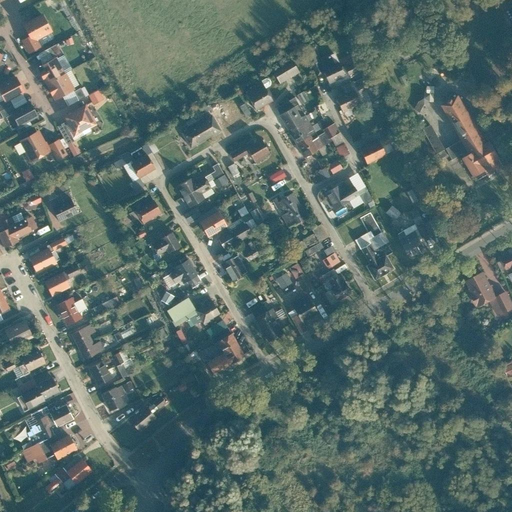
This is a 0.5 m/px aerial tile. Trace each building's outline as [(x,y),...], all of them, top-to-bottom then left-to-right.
[(42,14),(23,24),(29,35),(32,41),(37,39),(51,31),(42,14)] [(32,41),(29,35),(22,39),(28,53),(41,46),(37,39),(32,41)] [(323,72),(318,60),(314,51),(306,54),(315,76),(323,72)] [(330,55),(318,60),(323,72),(328,83),(344,76),(338,62),(334,64),(330,55)] [(37,68),(46,83),(66,73),(57,57),(37,68)] [(273,73),(279,83),(298,72),(292,61),(273,73)] [(359,70),(356,63),(345,68),(348,75),(359,70)] [(66,73),(46,83),(54,99),(74,88),(66,73)] [(15,77),(0,85),(0,90),(4,98),(6,101),(10,99),(24,91),(15,77)] [(255,110),(272,100),(262,83),(245,93),(255,110)] [(365,83),(357,87),(360,93),(368,89),(365,83)] [(80,87),(74,91),(79,100),(85,96),(80,87)] [(102,88),(91,94),(96,104),(107,99),(102,88)] [(353,89),(335,97),(342,112),(360,104),(353,89)] [(424,92),(419,95),(419,101),(424,104),(429,101),(429,95),(424,92)] [(486,142),(458,95),(441,105),(461,140),(470,154),(464,157),(463,158),(474,177),(485,171),(488,176),(503,167),(498,159),(500,158),(490,140),(486,142)] [(6,101),(4,98),(0,100),(0,110),(12,104),(10,99),(6,101)] [(15,109),(11,111),(12,113),(19,126),(38,116),(30,101),(15,109)] [(414,110),(420,113),(424,105),(419,102),(414,110)] [(250,113),(244,103),(239,106),(245,116),(250,113)] [(12,104),(0,110),(0,113),(3,118),(12,113),(11,111),(15,109),(12,104)] [(86,104),(62,116),(73,136),(97,124),(86,104)] [(293,106),(278,115),(294,144),(309,135),(308,132),(312,130),(303,114),(299,117),(293,106)] [(205,115),(194,122),(204,140),(220,130),(211,115),(206,118),(205,115)] [(64,122),(57,126),(67,144),(72,142),(74,141),(64,122)] [(180,133),(189,149),(204,140),(194,122),(184,128),(185,130),(180,133)] [(445,150),(431,125),(423,130),(436,154),(438,154),(442,160),(447,157),(444,150),(445,150)] [(388,128),(377,133),(380,138),(391,134),(388,128)] [(39,131),(19,141),(30,161),(50,151),(39,131)] [(309,135),(294,144),(303,158),(331,141),(330,138),(327,139),(323,132),(312,139),(309,135)] [(391,134),(381,139),(384,145),(394,140),(391,134)] [(67,153),(59,139),(48,145),(56,159),(67,153)] [(269,152),(261,140),(245,149),(254,164),(264,157),(263,156),(269,152)] [(378,140),(359,149),(366,164),(385,155),(378,140)] [(464,157),(470,154),(461,140),(446,149),(453,160),(463,154),(464,157)] [(72,142),(67,144),(74,157),(81,154),(77,146),(75,147),(72,142)] [(243,147),(230,155),(233,161),(247,153),(243,147)] [(137,179),(155,168),(147,155),(130,166),(137,179)] [(336,172),(345,167),(340,158),(330,163),(336,172)] [(238,172),(233,163),(226,167),(231,176),(238,172)] [(222,173),(217,164),(211,167),(214,171),(209,174),(212,179),(222,173)] [(24,171),(29,181),(36,177),(32,167),(24,171)] [(328,167),(320,171),(324,179),(332,175),(328,167)] [(191,177),(175,186),(187,207),(203,198),(200,194),(210,188),(203,176),(194,182),(191,177)] [(366,190),(358,177),(352,181),(360,194),(366,190)] [(134,183),(138,188),(146,183),(142,178),(134,183)] [(62,182),(40,192),(45,203),(56,197),(59,204),(70,198),(62,182)] [(343,182),(324,193),(334,210),(358,195),(352,185),(347,189),(343,182)] [(409,192),(414,201),(419,198),(414,190),(409,192)] [(285,213),(299,205),(292,192),(280,199),(278,196),(271,200),(279,213),(283,210),(285,213)] [(39,195),(23,202),(26,208),(29,210),(36,208),(35,205),(42,201),(39,195)] [(59,204),(52,207),(60,222),(78,213),(70,198),(59,204)] [(142,224),(161,213),(152,199),(133,210),(142,224)] [(395,204),(389,212),(398,220),(404,212),(395,204)] [(299,205),(285,213),(280,215),(288,228),(306,217),(299,205)] [(183,215),(188,223),(201,215),(196,207),(183,215)] [(0,231),(4,229),(1,222),(9,218),(5,211),(0,213),(0,231)] [(218,211),(199,222),(207,236),(226,225),(218,211)] [(247,213),(225,227),(229,233),(217,240),(223,249),(257,229),(247,213)] [(370,243),(369,244),(378,259),(385,254),(385,255),(392,251),(381,232),(380,232),(369,213),(360,218),(367,229),(368,229),(370,231),(373,237),(368,240),(370,243)] [(32,216),(25,219),(31,232),(37,229),(32,216)] [(16,239),(31,232),(25,219),(15,224),(12,217),(9,218),(1,222),(4,229),(0,231),(0,238),(4,248),(18,241),(16,239)] [(314,229),(321,240),(330,234),(323,223),(314,229)] [(429,234),(424,224),(417,228),(422,238),(429,234)] [(424,249),(415,231),(400,240),(409,257),(424,249)] [(179,246),(171,233),(159,240),(159,241),(151,246),(157,255),(165,251),(166,253),(179,246)] [(296,244),(300,251),(317,241),(313,234),(296,244)] [(63,237),(50,244),(54,251),(67,245),(63,237)] [(248,242),(240,248),(248,260),(256,255),(248,242)] [(307,256),(322,247),(319,242),(304,251),(307,256)] [(369,244),(360,249),(369,264),(365,266),(374,280),(393,269),(385,255),(385,254),(378,259),(369,244)] [(48,247),(29,257),(37,273),(57,263),(48,247)] [(324,258),(329,268),(342,262),(338,252),(324,258)] [(236,255),(221,264),(231,281),(246,272),(236,255)] [(511,256),(501,262),(506,270),(511,266),(511,256)] [(195,274),(187,260),(173,268),(175,270),(169,274),(175,284),(180,280),(182,282),(195,274)] [(77,265),(65,271),(69,279),(81,273),(77,265)] [(321,276),(325,282),(336,275),(333,269),(321,276)] [(62,273),(45,282),(52,296),(70,287),(62,273)] [(291,283),(285,273),(275,279),(281,288),(291,283)] [(497,298),(483,273),(466,282),(479,307),(489,301),(497,317),(511,309),(511,300),(507,291),(497,298)] [(311,288),(302,274),(296,277),(305,292),(311,288)] [(350,292),(339,275),(328,282),(332,289),(330,289),(337,300),(350,292)] [(168,290),(163,299),(172,304),(177,295),(168,290)] [(317,313),(305,294),(290,303),(301,322),(317,313)] [(3,296),(0,296),(0,321),(12,315),(3,296)] [(72,298),(57,305),(66,325),(82,318),(79,313),(87,308),(82,299),(75,303),(72,298)] [(115,298),(93,308),(96,314),(105,310),(105,311),(118,305),(115,298)] [(203,323),(219,313),(211,301),(195,311),(203,323)] [(248,309),(253,319),(267,311),(261,302),(248,309)] [(267,311),(253,319),(267,342),(282,333),(274,320),(277,318),(271,308),(267,311)] [(210,337),(226,327),(222,320),(205,330),(210,337)] [(120,340),(138,332),(133,321),(115,329),(120,340)] [(24,322),(6,332),(13,346),(32,336),(24,322)] [(70,335),(77,348),(92,340),(89,335),(96,331),(92,323),(70,335)] [(183,328),(178,330),(185,345),(190,342),(183,328)] [(244,356),(230,334),(215,343),(222,354),(206,363),(213,374),(244,356)] [(94,345),(92,340),(77,348),(84,361),(105,350),(100,341),(94,345)] [(38,349),(21,357),(28,372),(45,364),(38,349)] [(119,354),(111,357),(122,378),(134,372),(130,366),(126,368),(119,354)] [(103,361),(89,368),(98,385),(112,379),(103,361)] [(23,367),(17,370),(20,376),(26,374),(23,367)] [(15,380),(18,387),(33,380),(30,374),(15,380)] [(37,388),(16,398),(24,412),(45,402),(44,400),(60,392),(53,377),(36,386),(37,388)] [(35,386),(33,380),(18,387),(21,393),(35,386)] [(133,388),(130,382),(123,385),(126,392),(133,388)] [(116,387),(101,395),(110,411),(124,404),(120,397),(126,394),(122,386),(116,389),(116,387)] [(166,403),(161,397),(153,404),(158,410),(166,403)] [(73,418),(66,405),(50,414),(57,427),(73,418)] [(157,419),(147,407),(130,420),(140,433),(157,419)] [(54,436),(45,417),(35,421),(40,432),(27,438),(31,447),(54,436)] [(38,444),(46,459),(54,455),(57,461),(76,450),(68,436),(50,445),(48,440),(38,444)] [(46,459),(38,444),(22,452),(27,463),(35,459),(38,464),(46,459)] [(68,491),(92,471),(82,459),(66,472),(71,478),(62,484),(68,491)] [(57,478),(45,488),(50,494),(62,484),(57,478)]
